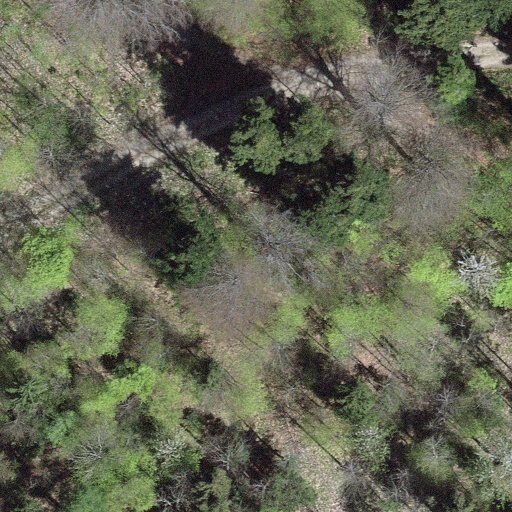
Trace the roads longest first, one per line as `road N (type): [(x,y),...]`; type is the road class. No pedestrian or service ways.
road 1 (track): [(0,230),(268,84),(329,69),(511,54)]
road 2 (track): [(268,84),(182,0)]
